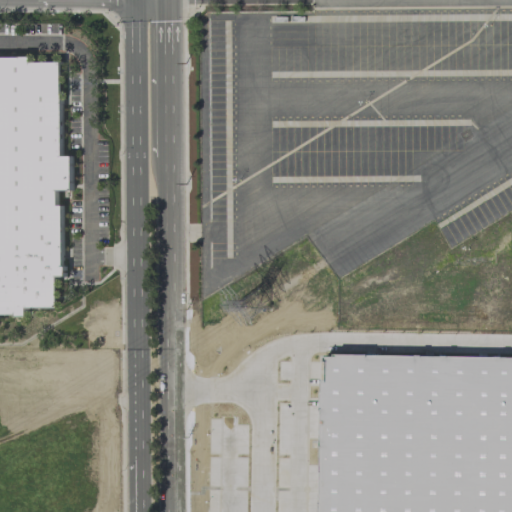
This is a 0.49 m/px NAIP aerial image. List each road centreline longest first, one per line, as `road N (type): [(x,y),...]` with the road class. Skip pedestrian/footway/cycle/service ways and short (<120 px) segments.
road 1 (primary): [(137,0),(140,488)]
road 2 (primary): [(166,511),(165,151)]
road 3 (primary): [(165,151),(164,0)]
